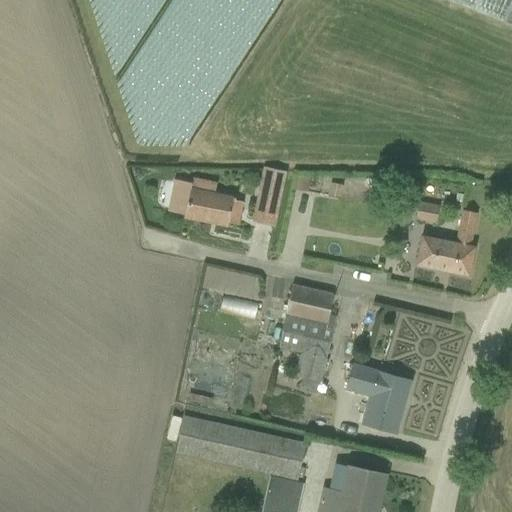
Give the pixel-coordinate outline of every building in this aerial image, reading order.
[(511,0),(446,0),(511,27),(511,0)] [(286,181),(262,176),(252,222),(276,228),(286,181)] [(186,215),(185,220),(227,229),(228,223),(239,225),(244,202),(234,200),(234,196),(217,192),(218,184),(194,178),(193,183),(175,179),(168,211),(186,215)] [(441,204),(421,199),(417,218),(437,223),(441,204)] [(423,236),(416,267),(472,279),(479,248),(472,246),(479,211),(463,208),(456,243),(423,236)] [(206,312),(243,314),(245,282),(208,280),(206,312)] [(325,315),(330,295),(293,286),(279,346),(304,352),(299,374),(304,375),(301,387),(317,391),(334,317),(325,315)] [(340,418),(400,434),(415,378),(354,363),(340,418)] [(158,412),(155,441),(165,442),(168,413),(158,412)] [(288,511),(301,441),(186,421),(180,454),(267,470),(259,511),(288,511)] [(318,511),(383,511),(391,474),(329,461),(318,511)]
